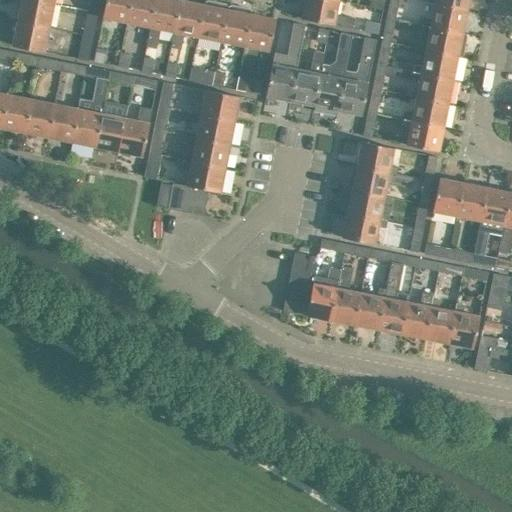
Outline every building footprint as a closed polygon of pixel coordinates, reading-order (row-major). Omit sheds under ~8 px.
[(18,0),(15,16),(48,23),(52,0),(18,0)] [(104,0),(102,14),(126,19),(129,0),(104,0)] [(129,0),(126,19),(148,24),(150,24),(154,0),(129,0)] [(148,24),(145,42),(154,45),(158,26),(172,28),(173,29),(178,0),(154,0),(150,24),(148,24)] [(172,28),(169,43),(179,45),(182,30),(196,33),(203,1),(201,1),(195,0),(178,0),(173,29),(172,28)] [(203,1),(196,33),(220,38),(226,6),(226,3),(225,1),(220,0),(212,0),(211,3),(203,1)] [(303,0),(301,14),(333,21),(351,24),(353,13),(335,9),(336,0),(303,0)] [(387,0),(384,15),(393,16),(396,0),(387,0)] [(422,15),(420,22),(461,30),(465,6),(436,0),(432,0),(430,16),(422,15)] [(226,6),(220,38),(243,43),(250,11),(249,11),(249,8),(249,7),(248,6),(238,4),(235,5),(235,8),(226,6)] [(85,6),(81,29),(92,31),(96,8),(85,6)] [(250,11),(243,43),(267,48),(268,48),(274,16),(250,11)] [(384,15),(380,38),(389,40),(393,16),(384,15)] [(15,16),(10,41),(43,47),(48,23),(15,16)] [(364,16),(362,27),(376,30),(379,18),(364,16)] [(273,54),(265,92),(289,97),(296,65),(294,65),(304,21),(293,18),(284,56),(273,54)] [(316,23),(314,37),(325,40),(328,25),(317,22),(316,23)] [(420,22),(418,33),(426,34),(424,47),(456,53),(462,50),(464,40),(459,36),(461,30),(420,22)] [(321,59),(312,102),(336,107),(344,66),(344,65),(344,62),(343,61),(349,29),(338,27),(333,55),(326,60),(321,59)] [(81,29),(76,54),(87,56),(92,31),(81,29)] [(344,66),(336,107),(359,112),(360,112),(366,79),(375,35),(363,32),(358,58),(356,60),(355,66),(353,68),(344,66)] [(380,38),(375,62),(384,63),(384,61),(389,40),(380,38)] [(94,43),(91,57),(101,59),(104,45),(94,43)] [(0,44),(0,55),(12,57),(14,48),(0,44)] [(296,65),(289,97),(312,102),(321,59),(323,48),(312,46),(308,67),(296,65)] [(404,59),(403,65),(411,67),(411,69),(451,77),(456,53),(424,47),(420,63),(412,62),(413,60),(404,59)] [(14,48),(12,57),(36,62),(38,52),(14,48)] [(118,48),(116,62),(117,62),(127,64),(130,50),(120,48),(118,48)] [(38,52),(36,62),(59,67),(61,57),(38,52)] [(142,53),(139,67),(141,67),(150,69),(153,55),(142,53)] [(61,57),(59,67),(83,72),(85,62),(61,57)] [(165,57),(163,71),(164,72),(174,74),(177,59),(165,57)] [(375,62),(370,85),(379,87),(383,69),(410,76),(418,77),(414,94),(447,100),(451,77),(411,69),(411,67),(403,65),(384,61),(384,63),(375,62)] [(76,106),(69,139),(93,143),(99,111),(102,96),(107,76),(106,76),(108,66),(85,62),(83,72),(95,74),(91,97),(78,94),(76,106)] [(189,63),(187,76),(188,76),(211,81),(214,67),(189,63)] [(108,66),(106,76),(107,76),(130,81),(132,71),(108,66)] [(214,67),(211,81),(221,83),(224,69),(214,67)] [(132,71),(130,81),(154,86),(156,76),(132,71)] [(236,72),(234,85),(244,88),(246,74),(236,72)] [(162,77),(157,103),(166,105),(171,79),(162,77)] [(370,85),(366,109),(374,110),(379,87),(370,85)] [(205,87),(200,111),(233,118),(238,93),(205,87)] [(5,92),(0,115),(0,124),(22,129),(29,96),(5,92)] [(403,108),(402,116),(442,124),(447,100),(414,94),(411,110),(403,108)] [(29,96),(22,129),(45,134),(52,101),(29,96)] [(99,111),(93,143),(116,148),(123,116),(124,107),(126,101),(102,96),(99,111)] [(52,101),(45,134),(69,139),(76,106),(52,101)] [(123,116),(116,148),(141,153),(147,121),(150,105),(138,102),(134,118),(123,116)] [(157,103),(152,127),(162,129),(166,105),(157,103)] [(366,109),(361,131),(370,133),(374,110),(366,109)] [(196,135),(228,142),(233,118),(200,111),(196,135)] [(402,116),(400,123),(408,125),(405,141),(437,148),(437,147),(442,124),(402,116)] [(152,127),(147,151),(159,153),(159,150),(157,150),(162,129),(152,127)] [(176,152),(175,156),(224,166),(228,142),(196,135),(190,134),(188,144),(193,146),(191,155),(176,152)] [(361,138),(356,161),(396,170),(396,169),(398,163),(389,161),(393,143),(361,137),(361,138)] [(427,150),(422,175),(431,177),(435,152),(427,150)] [(146,154),(143,173),(154,175),(159,153),(147,151),(146,154)] [(175,156),(174,164),(189,167),(186,183),(195,185),(206,187),(209,188),(208,190),(216,192),(216,189),(219,190),(224,166),(175,156)] [(349,172),(347,181),(349,184),(351,184),(351,185),(383,192),(385,179),(408,184),(411,172),(396,169),(396,170),(356,161),(354,171),(351,170),(349,172)] [(422,175),(417,198),(426,200),(431,177),(422,175)] [(438,175),(431,209),(455,214),(462,180),(438,175)] [(171,183),(167,206),(178,209),(183,183),(172,180),(171,183)] [(462,180),(455,214),(477,218),(479,218),(486,185),(462,180)] [(160,181),(155,204),(166,206),(167,206),(171,183),(160,181)] [(183,183),(178,209),(190,211),(195,185),(186,183),(183,183)] [(195,185),(190,211),(202,213),(202,211),(206,187),(195,185)] [(351,185),(346,209),(386,217),(388,210),(380,208),(383,192),(351,185)] [(477,218),(471,248),(473,249),(471,259),(494,264),(496,254),(481,251),(486,227),(501,230),(502,223),(509,189),(486,185),(479,218),(477,218)] [(501,230),(498,246),(508,249),(511,230),(511,190),(509,189),(502,223),(501,230)] [(417,198),(412,222),(421,224),(426,200),(417,198)] [(346,209),(341,233),(373,240),(377,222),(385,223),(386,217),(346,209)] [(412,222),(408,246),(417,248),(421,224),(412,222)] [(320,235),(318,243),(342,248),(343,239),(320,235)] [(343,239),(342,248),(365,253),(367,244),(343,239)] [(424,239),(422,249),(447,254),(449,244),(424,239)] [(367,244),(365,253),(389,257),(390,249),(367,244)] [(449,244),(447,254),(471,259),(473,249),(471,248),(449,244)] [(293,248),(291,260),(314,264),(316,252),(293,248)] [(389,257),(384,284),(375,325),(399,329),(406,297),(407,297),(408,290),(397,287),(403,251),(390,249),(389,257)] [(414,253),(412,262),(436,267),(438,258),(414,253)] [(511,256),(496,254),(494,264),(511,267),(511,256)] [(438,258),(436,267),(459,271),(461,263),(438,258)] [(291,260),(288,271),(312,276),(313,271),(314,264),(291,260)] [(338,265),(329,315),(352,320),(359,288),(346,286),(351,264),(339,261),(339,265),(338,265)] [(308,299),(305,311),(329,315),(338,265),(328,263),(326,273),(313,271),(312,276),(310,287),(308,299)] [(461,263),(459,271),(484,276),(486,268),(461,263)] [(491,269),(487,293),(503,296),(508,272),(491,269)] [(288,271),(286,283),(310,287),(312,276),(288,271)] [(286,283),(284,294),(308,299),(310,287),(286,283)] [(359,288),(352,320),(375,325),(384,284),(376,283),(375,291),(359,288)] [(406,297),(399,329),(423,334),(431,294),(432,294),(432,289),(420,287),(418,299),(407,297),(406,297)] [(487,293),(485,302),(501,306),(503,296),(487,293)] [(284,294),(282,306),(305,311),(308,299),(284,294)] [(431,294),(423,334),(447,338),(453,306),(437,303),(438,295),(432,294),(431,294)] [(453,306),(447,338),(471,343),(477,311),(461,308),(462,300),(454,298),(453,306)] [(482,316),(480,325),(499,329),(501,319),(482,316)] [(479,331),(477,340),(511,346),(511,336),(495,334),(479,331)] [(511,346),(477,340),(472,364),(486,367),(488,351),(511,356),(511,346)]
